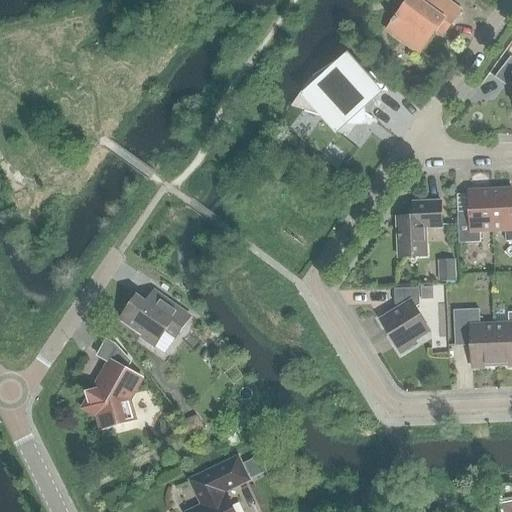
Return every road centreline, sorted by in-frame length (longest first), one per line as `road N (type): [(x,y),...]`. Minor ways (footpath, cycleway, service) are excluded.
road 1 (residential): [(409,152),(321,260),(316,300),(377,397),(400,411),(511,408)]
road 2 (residential): [(409,152),(511,2)]
road 3 (unclassified): [(9,405),(112,260)]
